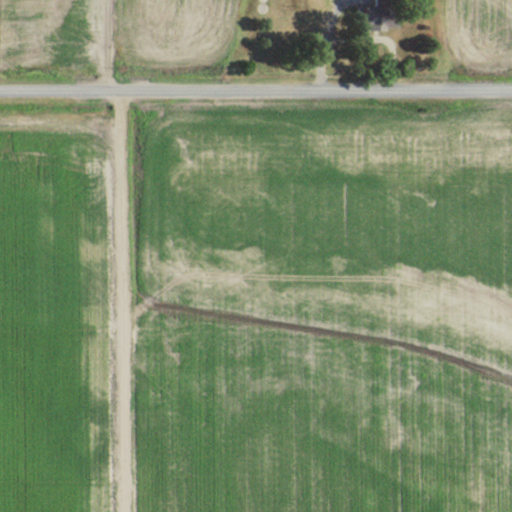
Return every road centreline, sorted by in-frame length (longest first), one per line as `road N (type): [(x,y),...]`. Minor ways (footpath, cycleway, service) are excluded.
road 1 (residential): [(511,86),(0,88)]
road 2 (residential): [(119,88),(122,511)]
